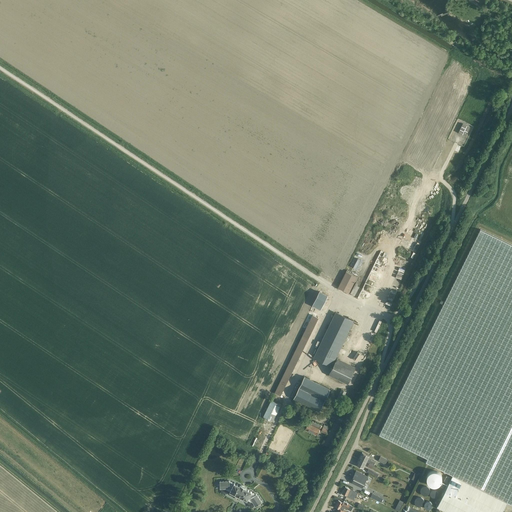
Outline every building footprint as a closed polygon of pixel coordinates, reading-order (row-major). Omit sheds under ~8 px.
[(459,132),(466,136),(470,127),(463,123),(459,132)] [(501,511),(507,502),(511,504),(511,244),(480,229),(379,434),(428,458),(426,462),(453,475),(437,507),(447,511),(501,511)] [(349,293),(357,277),(346,271),(338,287),(349,293)] [(321,308),(328,295),(320,291),(313,304),(321,308)] [(348,384),(356,367),(336,357),(354,320),(336,311),(314,356),(333,365),(329,374),(348,384)] [(280,395),(318,317),(313,315),(275,393),(280,395)] [(319,411),(330,389),(304,376),(294,398),(319,411)] [(342,389),(337,399),(342,401),(346,391),(342,389)] [(273,421),(281,405),(271,400),(263,417),(273,421)] [(308,423),(306,429),(317,434),(319,430),(320,431),(322,426),(313,421),(311,425),(308,423)] [(362,452),(359,458),(366,462),(374,465),(375,462),(371,460),(368,459),(369,456),(362,452)] [(378,461),(385,464),(388,459),(380,456),(378,461)] [(366,462),(359,458),(356,464),(363,468),(366,462)] [(368,469),(367,472),(377,477),(379,474),(368,469)] [(364,488),(370,477),(358,471),(355,477),(356,478),(354,483),(364,488)] [(255,507),(262,502),(256,494),(245,488),(246,487),(241,485),(240,486),(229,481),(219,481),(220,489),(225,489),(230,491),(230,492),(247,500),(253,502),(255,507)] [(345,487),(342,493),(348,496),(350,492),(349,492),(350,489),(345,487)] [(373,493),(371,497),(381,502),(383,498),(373,493)] [(337,511),(345,511),(346,511),(343,510),(345,507),(347,509),(351,511),(353,506),(350,504),(343,501),(343,502),(338,500),(335,507),(339,509),(337,511)]
